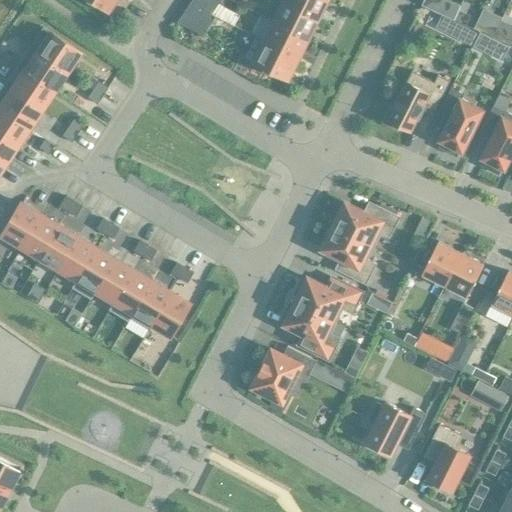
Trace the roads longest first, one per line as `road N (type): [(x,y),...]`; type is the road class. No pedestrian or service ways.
road 1 (residential): [(264,280),(206,387),(401,511)]
road 2 (residential): [(151,84),(98,166),(98,179),(264,280)]
road 3 (residential): [(511,230),(328,152)]
road 4 (residential): [(151,84),(321,166)]
road 5 (residential): [(404,0),(328,152)]
road 6 (unknown): [(358,0),(281,147)]
road 7 (residential): [(321,166),(264,280)]
